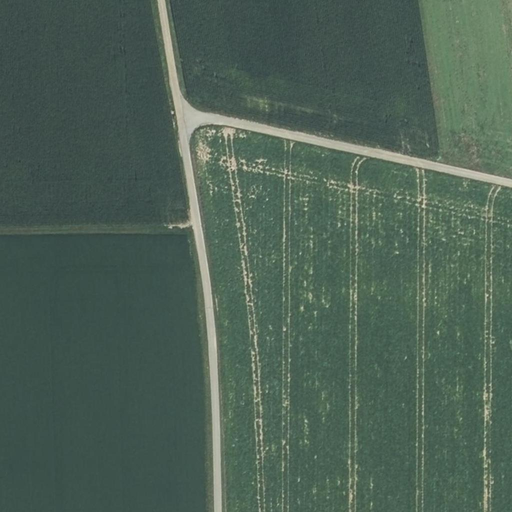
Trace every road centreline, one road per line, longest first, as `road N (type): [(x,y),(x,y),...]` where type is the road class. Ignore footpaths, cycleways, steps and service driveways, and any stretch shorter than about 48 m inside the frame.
road 1 (track): [(180,112),(207,295),(217,511)]
road 2 (track): [(180,112),(511,183)]
road 3 (track): [(198,230),(0,231)]
